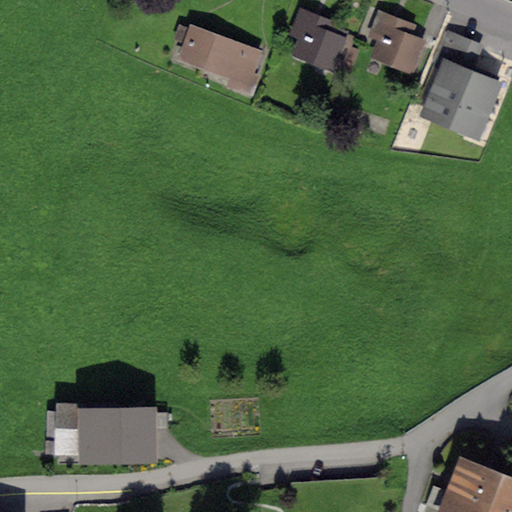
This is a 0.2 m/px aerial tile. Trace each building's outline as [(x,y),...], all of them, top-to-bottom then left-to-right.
[(299,52),(340,68),(353,36),(328,27),(330,24),(303,13),(298,24),(308,28),(299,52)] [(423,45),(418,43),(418,41),(404,35),(408,26),(381,15),(377,26),(387,30),(377,54),(408,66),(409,64),(414,67),(423,45)] [(188,43),(183,56),(204,64),(214,37),(186,28),(182,41),(188,43)] [(427,110),(476,130),(494,86),(479,80),(481,77),(466,71),(477,46),(449,34),(437,63),(445,66),(436,88),(430,86),(422,105),(428,107),(427,110)] [(253,57),(255,52),(214,37),(204,64),(234,75),(231,83),(239,86),(242,78),(245,79),(247,74),(253,76),(259,60),(253,57)] [(58,453),(86,454),(86,415),(49,413),(49,452),(58,452),(58,453)] [(99,414),(86,415),(86,454),(86,455),(148,454),(148,429),(166,429),(166,413),(99,413),(99,414)] [(511,479),(511,444),(503,441),(491,470),(511,479)] [(426,506),(442,511),(511,511),(511,487),(464,469),(453,495),(433,488),(426,506)] [(357,511),(385,510),(383,482),(326,485),(327,511),(357,511)] [(291,487),(292,511),(327,511),(326,485),(291,487)]
